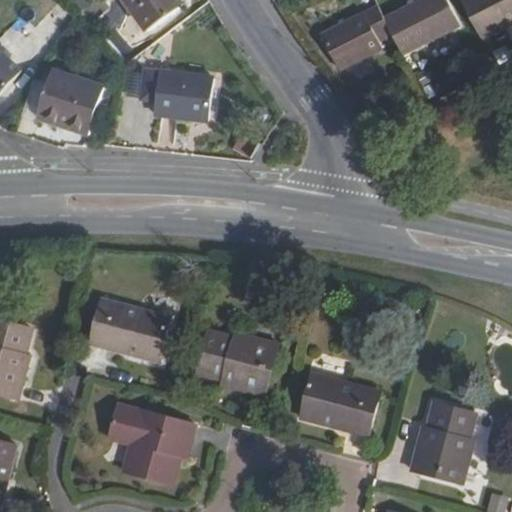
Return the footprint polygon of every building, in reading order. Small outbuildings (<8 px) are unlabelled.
[(124,0),(149,32),(185,5),(181,0),(124,0)] [(395,33),(408,57),(466,28),(452,0),(422,0),(388,17),(395,33)] [(511,0),(466,0),(485,40),(511,25),(511,0)] [(383,40),(395,33),(388,17),(383,7),(327,36),(343,70),(386,48),(383,40)] [(0,96),(24,70),(0,48),(0,96)] [(211,121),(216,78),(145,69),(141,100),(156,102),(155,114),(211,121)] [(90,133),(104,86),(52,70),(37,117),(90,133)] [(157,360),(169,317),(101,300),(90,342),(157,360)] [(25,354),(32,329),(0,321),(0,394),(18,399),(29,356),(25,354)] [(264,396),(277,345),(235,334),(233,339),(207,333),(197,372),(224,379),(222,385),(264,396)] [(368,437),(379,394),(314,377),(302,418),(368,437)] [(187,458),(195,425),(118,405),(110,436),(133,443),(124,472),(172,485),(179,456),(187,458)] [(468,440),(475,414),(436,405),(429,430),(424,429),(412,471),(463,484),(474,441),(468,440)] [(0,506),(16,447),(0,442),(0,506)] [(490,493),(486,511),(489,511),(505,511),(508,497),(490,493)]
